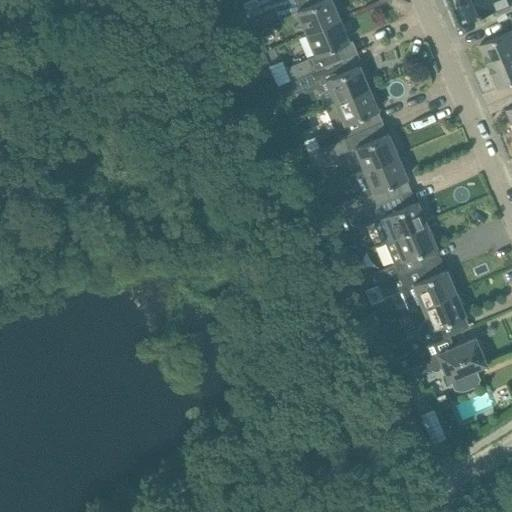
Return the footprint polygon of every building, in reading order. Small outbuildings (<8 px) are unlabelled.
[(255,0),(261,12),(262,11),(262,9),(273,4),(279,18),(296,11),(306,33),(338,19),(337,16),(338,16),(335,4),(332,5),(329,0),(319,0),(309,5),(307,0),(255,0)] [(511,9),(511,1),(511,0),(461,0),(470,21),(493,12),(495,16),(511,9)] [(315,55),(285,68),(290,80),(341,58),(337,46),(348,42),(344,33),(347,32),(341,21),(339,22),(338,19),(306,33),(315,55)] [(511,30),(480,44),(489,66),(511,56),(511,30)] [(341,58),(290,80),(295,92),(314,83),(318,92),(329,87),(335,101),(367,87),(366,85),(367,84),(364,72),(361,73),(357,65),(353,53),(341,58)] [(511,56),(489,66),(498,88),(511,82),(511,56)] [(333,128),(314,136),(319,148),(345,137),(371,126),(371,125),(366,114),(377,110),(373,101),(376,100),(370,89),(368,90),(367,87),(335,101),(324,106),(333,128)] [(345,137),(319,148),(324,160),(354,147),(364,169),(396,156),(395,153),(397,152),(393,141),(390,141),(387,133),(376,137),(371,126),(345,137)] [(360,197),(343,204),(348,216),(400,194),(395,183),(406,178),(404,174),(402,170),(407,168),(402,155),(397,157),(396,156),(364,169),(356,172),(351,175),(360,197)] [(400,194),(348,216),(353,228),(372,221),(381,243),(384,242),(393,238),(425,224),(424,221),(426,221),(422,209),(419,210),(416,201),(405,206),(400,194)] [(393,264),(372,273),(377,285),(424,265),(419,253),(435,246),(431,238),(434,236),(428,226),(426,226),(425,224),(393,238),(384,242),(393,264)] [(424,265),(377,285),(382,297),(401,289),(405,300),(410,311),(422,306),(454,292),(453,289),(455,289),(451,277),(448,278),(445,269),(428,276),(424,265)] [(425,320),(417,330),(419,333),(427,330),(432,342),(449,335),(469,326),(464,315),(460,306),(463,304),(457,294),(455,295),(454,292),(422,306),(427,319),(425,320)] [(419,333),(401,341),(406,353),(432,342),(427,330),(419,333)] [(406,353),(394,358),(405,384),(417,379),(413,370),(441,363),(448,379),(452,377),(456,386),(460,387),(463,386),(471,383),(473,381),(476,378),(472,369),(485,363),(482,358),(484,357),(481,345),(477,346),(474,338),(454,346),(449,335),(432,342),(406,353)]
